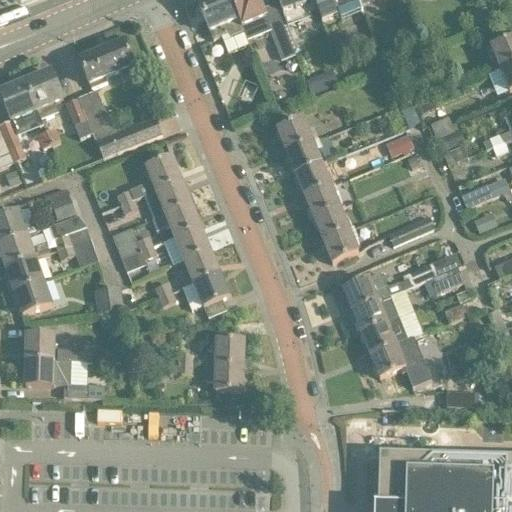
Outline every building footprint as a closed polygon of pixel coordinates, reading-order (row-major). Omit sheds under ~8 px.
[(228,40),(230,45),(223,47),(227,60),(248,52),(246,48),(227,0),(223,0),(198,10),(209,37),(210,37),(213,46),(228,40)] [(227,0),(246,48),(271,38),(275,48),(288,43),(274,8),(261,13),(256,0),(227,0)] [(307,9),(303,0),(275,0),(283,18),(285,18),(301,11),(307,9)] [(356,0),(311,0),(322,25),(339,18),(340,22),(362,14),(357,4),(356,0)] [(495,30),(487,10),(470,17),(478,37),(495,30)] [(344,33),(329,38),(340,65),(355,59),(344,33)] [(500,76),(511,70),(511,44),(490,53),(500,76)] [(107,87),(105,83),(119,77),(134,71),(124,47),(79,66),(89,89),(90,89),(91,94),(107,87)] [(511,70),(500,76),(509,98),(511,97),(511,70)] [(25,88),(40,125),(57,118),(54,111),(63,107),(51,77),(25,88)] [(319,81),(306,86),(312,100),(325,95),(319,81)] [(14,135),(40,125),(25,88),(0,98),(0,100),(10,126),(0,130),(0,137),(3,145),(12,168),(26,163),(14,135)] [(285,108),(288,103),(286,97),(280,95),(274,97),(272,102),(274,108),(280,111),(285,108)] [(87,126),(92,139),(102,165),(162,141),(155,124),(121,138),(111,115),(105,118),(96,97),(78,104),(87,126)] [(78,104),(65,109),(79,144),(92,139),(87,126),(78,104)] [(434,114),(430,105),(417,110),(421,120),(434,114)] [(511,118),(504,122),(510,135),(499,139),(482,146),(486,155),(493,152),(493,153),(504,148),(504,147),(511,143),(511,118)] [(286,159),(312,148),(302,126),(277,136),(286,159)] [(46,137),(52,150),(61,146),(55,134),(46,137)] [(459,136),(438,144),(443,157),(464,148),(459,136)] [(42,154),(52,150),(46,137),(36,141),(42,154)] [(405,139),(384,147),(390,161),(411,152),(405,139)] [(0,173),(12,168),(3,145),(0,146),(0,173)] [(295,181),(321,170),(312,148),(286,159),(295,181)] [(504,148),(493,153),(496,161),(508,156),(504,148)] [(448,171),(467,163),(468,163),(463,150),(443,159),(448,171)] [(407,164),(411,173),(419,170),(415,161),(407,164)] [(155,197),(181,186),(171,163),(145,174),(150,187),(116,201),(120,211),(134,205),(155,197)] [(304,203),(330,192),(321,170),(295,181),(304,203)] [(21,188),(16,175),(5,179),(10,192),(21,188)] [(181,186),(155,197),(164,220),(190,209),(181,186)] [(487,191),(461,202),(466,215),(492,204),(487,191)] [(314,225),(339,214),(330,192),(304,203),(314,225)] [(50,204),(54,216),(72,209),(68,198),(50,204)] [(120,211),(124,221),(138,215),(134,205),(120,211)] [(173,244),(200,233),(190,209),(164,220),(157,223),(152,225),(156,235),(168,230),(173,244)] [(323,247),(349,237),(339,214),(314,225),(323,247)] [(0,249),(28,239),(20,216),(0,222),(0,249)] [(497,231),(492,218),(474,225),(479,238),(497,231)] [(435,234),(434,233),(430,223),(388,241),(393,252),(435,234)] [(90,244),(87,233),(54,243),(58,255),(90,244)] [(183,267),(209,256),(200,233),(173,244),(164,247),(173,269),(182,265),(183,267)] [(349,237),(323,247),(332,270),(358,259),(349,237)] [(0,257),(6,274),(37,263),(36,262),(49,257),(46,248),(33,252),(28,239),(0,249),(0,257)] [(140,257),(153,252),(149,241),(136,247),(134,243),(116,250),(122,265),(140,257)] [(94,255),(90,244),(58,255),(61,265),(94,255)] [(153,252),(140,257),(144,266),(157,260),(153,252)] [(192,290),(219,279),(209,256),(183,267),(192,290)] [(14,297),(45,287),(37,263),(6,274),(14,297)] [(511,264),(494,272),(499,284),(511,279),(511,264)] [(430,285),(437,282),(432,269),(402,282),(404,287),(386,294),(381,280),(343,295),(352,318),(390,302),(405,296),(430,285)] [(458,274),(437,282),(430,285),(436,300),(464,288),(461,281),(458,274)] [(219,279),(192,290),(184,294),(193,315),(201,311),(202,313),(228,303),(219,279)] [(45,287),(14,297),(22,321),(53,311),(45,287)] [(158,304),(173,298),(169,288),(154,293),(158,304)] [(96,296),(99,320),(99,322),(124,319),(121,293),(96,296)] [(470,304),(466,295),(456,300),(459,308),(470,304)] [(173,298),(158,304),(161,313),(176,307),(173,298)] [(361,340),(399,324),(390,302),(352,318),(361,340)] [(465,308),(444,317),(449,329),(470,320),(465,308)] [(498,314),(488,319),(495,337),(506,333),(498,314)] [(406,347),(405,347),(408,346),(399,324),(361,340),(370,362),(406,347)] [(511,356),(511,332),(496,338),(504,359),(511,356)] [(54,367),(54,366),(55,341),(27,340),(26,366),(54,367)] [(431,386),(414,343),(405,347),(406,347),(370,362),(379,384),(400,376),(402,379),(406,377),(412,394),(431,386)] [(214,371),(243,372),(244,347),(215,346),(214,371)] [(76,355),(76,367),(87,367),(92,367),(92,356),(76,355)] [(177,369),(192,370),(193,360),(177,359),(177,369)] [(86,390),(70,390),(71,366),(54,366),(54,367),(26,366),(25,391),(54,392),(54,390),(64,391),(63,403),(104,404),(104,391),(86,390)] [(192,370),(177,369),(169,369),(169,379),(192,380),(192,370)] [(243,372),(214,371),(204,371),(204,387),(213,387),(213,397),(242,398),(243,372)] [(478,398),(447,397),(447,412),(478,414),(478,398)] [(511,511),(511,464),(380,460),(378,511),(374,511),(511,511)]
